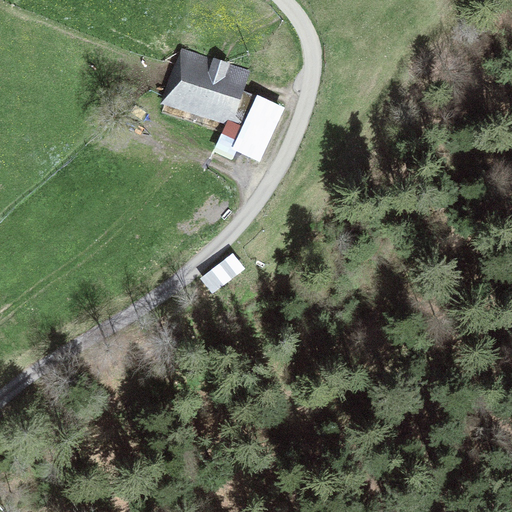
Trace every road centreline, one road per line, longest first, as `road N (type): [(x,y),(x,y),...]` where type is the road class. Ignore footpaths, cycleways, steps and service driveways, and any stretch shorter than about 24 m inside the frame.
road 1 (unclassified): [(283,0),(305,29),(312,83),(294,139),(264,191),(208,255),(0,396)]
road 2 (track): [(0,320),(121,223),(187,154)]
road 3 (track): [(125,132),(271,180)]
